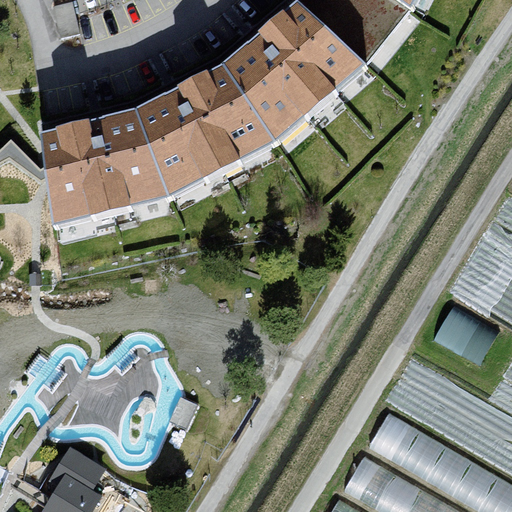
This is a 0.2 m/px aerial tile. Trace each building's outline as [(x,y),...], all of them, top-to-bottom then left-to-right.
[(388,0),(413,17),(422,0),(388,0)] [(134,119),(42,142),(53,231),(168,207),(279,151),(367,71),(300,9),(225,73),(134,119)] [(452,303),(435,335),(481,359),(498,328),(452,303)] [(198,405),(182,399),(171,425),(187,432),(198,405)] [(511,480),(388,411),(372,440),(484,502),(483,504),(488,507),(496,493),(511,501),(511,480)] [(95,511),(104,500),(93,493),(108,470),(71,448),(49,482),(60,489),(45,511),(95,511)]
